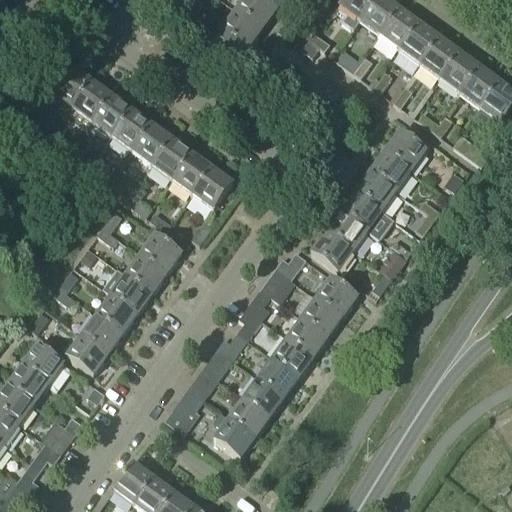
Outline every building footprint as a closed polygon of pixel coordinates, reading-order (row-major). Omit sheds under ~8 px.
[(262,37),(277,16),(254,0),(247,0),(235,17),(262,37)] [(254,0),(277,16),(288,0),(254,0)] [(360,27),(379,2),(379,1),(377,0),(348,0),(339,12),(360,27)] [(380,42),(399,16),(379,1),(379,2),(360,27),(380,42)] [(173,16),(165,27),(181,39),(189,27),(173,16)] [(400,57),(419,30),(399,16),(380,42),(400,57)] [(247,57),(262,37),(235,17),(220,37),(247,57)] [(420,71),(439,45),(419,30),(400,57),(420,71)] [(233,77),(247,57),(220,37),(206,57),(233,77)] [(308,47),(320,55),(325,59),(330,51),(313,39),(308,47)] [(441,86),(460,60),(439,45),(420,71),(441,86)] [(312,65),(320,55),(308,47),(301,56),(312,65)] [(461,101),(480,75),(460,60),(441,86),(461,101)] [(337,68),(353,79),(358,72),(343,61),(337,68)] [(353,79),(361,85),(372,69),(365,63),(358,72),(353,79)] [(63,124),(90,87),(70,73),(44,109),(63,124)] [(481,116),(500,89),(480,75),(461,101),(481,116)] [(381,100),(393,84),(385,79),(374,94),(381,100)] [(91,129),(110,102),(90,87),(63,124),(64,124),(71,115),(91,129)] [(511,98),(500,89),(481,116),(473,126),(500,146),(511,129),(511,98)] [(401,114),(412,98),(405,93),(394,109),(401,114)] [(111,143),(130,116),(110,102),(91,129),(111,143)] [(131,158),(151,131),(130,116),(111,143),(131,158)] [(433,138),(439,130),(423,119),(417,126),(433,138)] [(19,143),(31,127),(23,122),(11,138),(19,143)] [(433,138),(441,143),(452,127),(445,122),(439,130),(433,138)] [(151,172),(171,146),(151,131),(131,158),(151,172)] [(384,159),(411,178),(426,158),(399,138),(384,159)] [(461,143),(454,153),(459,157),(461,158),(468,148),(461,143)] [(172,187),(191,160),(171,146),(151,172),(172,187)] [(59,172),(64,165),(48,153),(43,161),(59,172)] [(476,170),(481,173),(489,163),(481,158),(474,168),(476,170)] [(397,198),(411,178),(384,159),(370,179),(397,198)] [(192,201),(211,175),(191,160),(172,187),(192,201)] [(80,188),(85,180),(69,169),(64,176),(80,188)] [(85,180),(80,188),(87,193),(99,176),(92,171),(85,180)] [(211,175),(192,201),(213,217),(232,190),(211,175)] [(112,201),(124,184),(116,179),(105,195),(112,201)] [(382,219),(397,198),(370,179),(355,199),(382,219)] [(133,215),(145,199),(137,193),(125,209),(133,215)] [(381,219),(382,219),(355,199),(340,219),(367,239),(379,248),(393,228),(381,219)] [(427,221),(434,227),(440,219),(424,207),(418,215),(427,221)] [(102,235),(109,241),(121,224),(114,218),(102,235)] [(166,239),(171,231),(154,219),(149,227),(166,239)] [(353,259),(367,239),(340,219),(326,239),(353,259)] [(423,242),(434,227),(427,221),(416,237),(423,242)] [(199,252),(202,248),(211,235),(203,230),(191,246),(199,252)] [(118,247),(109,241),(102,235),(96,243),(112,254),(118,247)] [(338,279),(353,259),(326,239),(311,260),(338,279)] [(140,262),(167,281),(182,261),(155,241),(140,262)] [(388,254),(394,258),(405,266),(410,259),(394,247),(388,254)] [(87,256),(80,266),(89,272),(96,262),(87,256)] [(379,277),(383,280),(390,286),(405,266),(394,258),(379,277)] [(298,277),(306,266),(295,259),(288,269),(298,277)] [(152,302),(167,281),(140,262),(125,282),(152,302)] [(275,275),(260,295),(261,295),(271,303),(270,303),(280,310),(295,290),(290,286),(275,275)] [(58,295),(66,301),(77,285),(69,280),(58,295)] [(390,286),(383,280),(371,297),(378,302),(390,286)] [(137,322),(152,302),(125,282),(110,303),(137,322)] [(316,305),(343,324),(358,304),(331,284),(316,305)] [(74,307),(66,301),(58,295),(52,303),(69,314),(74,307)] [(270,303),(271,303),(261,295),(252,307),(262,314),(270,303)] [(123,342),(137,322),(110,303),(96,322),(123,342)] [(328,345),(343,324),(316,305),(301,325),(328,345)] [(243,330),(236,340),(246,348),(261,327),(245,315),(238,326),(243,330)] [(35,341),(47,325),(40,319),(28,336),(35,341)] [(108,363),(123,342),(96,322),(80,343),(108,363)] [(314,365),(328,345),(301,325),(287,345),(314,365)] [(239,359),(247,348),(246,348),(236,340),(228,351),(239,359)] [(93,383),(108,363),(80,343),(66,363),(93,383)] [(299,386),(314,365),(287,345),(272,366),(299,386)] [(56,399),(71,377),(37,352),(22,371),(49,391),(48,393),(56,399)] [(284,406),(299,386),(272,366),(257,386),(284,406)] [(201,377),(217,388),(224,378),(208,367),(201,377)] [(48,393),(49,391),(22,371),(8,391),(35,411),(48,393)] [(186,397),(202,409),(217,388),(201,377),(186,397)] [(269,426),(284,406),(257,386),(242,406),(269,426)] [(0,416),(20,431),(35,411),(8,391),(0,402),(0,416)] [(81,399),(74,409),(90,421),(104,401),(94,393),(87,404),(81,399)] [(179,406),(171,417),(182,425),(189,414),(195,418),(202,409),(186,397),(179,406)] [(255,446),(269,426),(242,406),(228,426),(227,427),(228,427),(255,446)] [(0,447),(6,451),(20,431),(0,416),(0,447)] [(240,466),(255,446),(228,427),(227,427),(228,426),(220,420),(213,430),(221,436),(213,447),(240,466)] [(65,433),(76,440),(83,430),(73,423),(65,433)] [(40,447),(44,450),(61,461),(75,441),(54,427),(40,447)] [(44,450),(31,469),(41,476),(48,467),(54,471),(61,461),(44,450)] [(226,464),(221,470),(228,475),(234,468),(228,464),(226,464)] [(33,488),(41,476),(31,469),(30,469),(21,481),(32,489),(33,488)] [(135,511),(154,485),(134,470),(114,497),(135,511)] [(134,511),(165,511),(175,500),(154,485),(135,511),(134,511)] [(14,492),(8,501),(23,511),(32,501),(16,489),(14,492)] [(191,511),(175,500),(165,511),(191,511)] [(2,511),(23,511),(8,501),(1,511),(2,511)]
